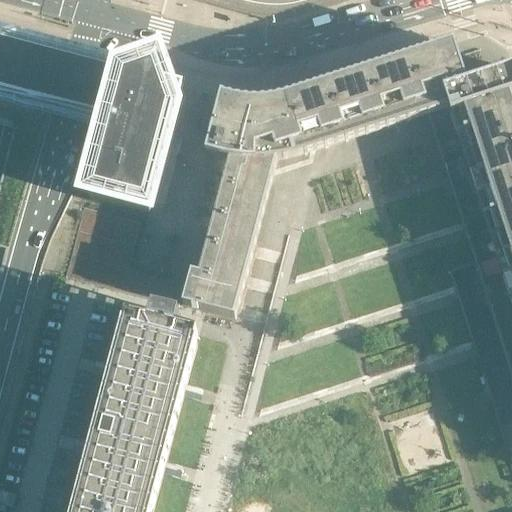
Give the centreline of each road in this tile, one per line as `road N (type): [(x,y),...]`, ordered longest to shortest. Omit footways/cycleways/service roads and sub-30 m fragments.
road 1 (motorway): [(0,342),(90,12)]
road 2 (secondary): [(90,12),(216,41),(269,41),(413,0)]
